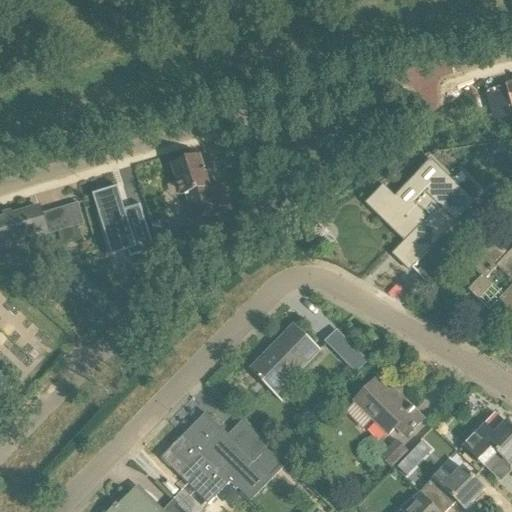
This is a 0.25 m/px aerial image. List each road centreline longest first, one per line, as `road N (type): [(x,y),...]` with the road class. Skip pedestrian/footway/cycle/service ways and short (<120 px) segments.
road 1 (residential): [(0,457),(94,357),(275,205),(418,111),(425,73)]
road 2 (residential): [(56,511),(278,286),(305,279),(333,285),(511,391)]
road 3 (residential): [(0,187),(425,73)]
